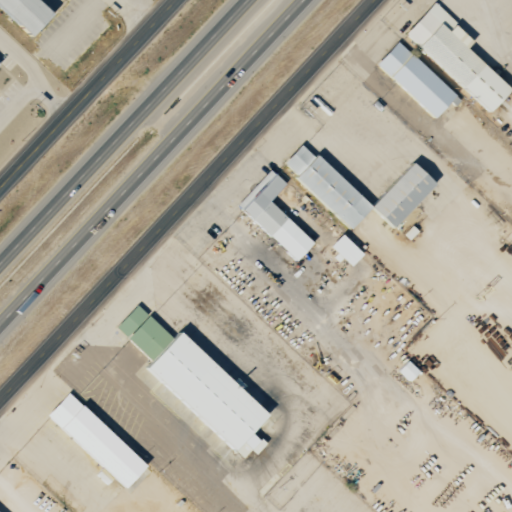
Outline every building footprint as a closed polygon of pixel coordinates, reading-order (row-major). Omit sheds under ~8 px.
[(49,13),(35,0),(0,0),(0,8),(28,35),(49,13)] [(464,47),(471,40),(432,3),(403,33),(487,112),(508,89),(464,47)] [(453,95),(395,41),(374,64),(432,118),(453,95)] [(280,164),(348,228),(368,206),(300,143),(280,164)] [(368,207),(391,228),(432,183),(410,162),(368,207)] [(294,260),(311,242),(267,201),(283,184),(268,169),(235,205),(294,260)] [(348,267),(360,254),(340,234),(327,247),(348,267)] [(176,332),(170,338),(135,305),(114,327),(149,361),(143,368),(240,458),(248,450),(254,455),(263,445),(248,431),(264,414),(176,332)] [(407,381),(416,371),(406,361),(396,371),(407,381)] [(143,465),(65,393),(45,415),(101,468),(95,475),(104,484),(110,477),(122,488),(143,465)]
